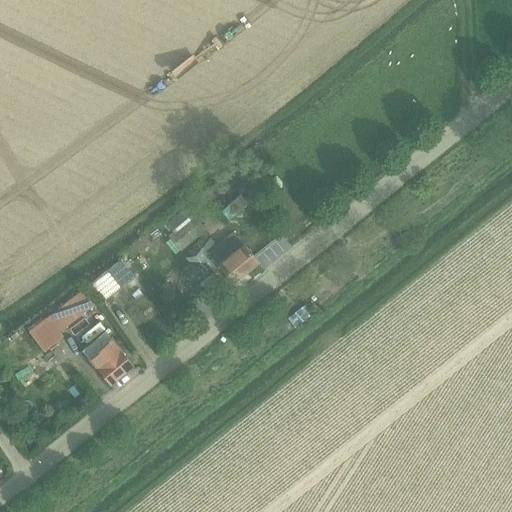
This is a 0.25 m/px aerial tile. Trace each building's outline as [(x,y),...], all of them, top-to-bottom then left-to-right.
[(181,251),(205,230),(193,215),(169,236),(181,251)] [(232,284),(258,263),(246,248),(231,229),(205,250),(219,269),(232,284)] [(155,267),(161,262),(152,252),(146,257),(155,267)] [(307,261),(292,270),(300,285),(315,276),(307,261)] [(109,270),(90,284),(104,302),(123,288),(109,270)] [(44,351),(63,336),(60,332),(95,306),(83,290),(29,332),(44,351)] [(108,343),(88,359),(90,362),(97,370),(110,386),(133,367),(120,351),(113,343),(110,339),(107,341),(108,343)] [(76,397),(84,391),(72,378),(65,385),(76,397)]
